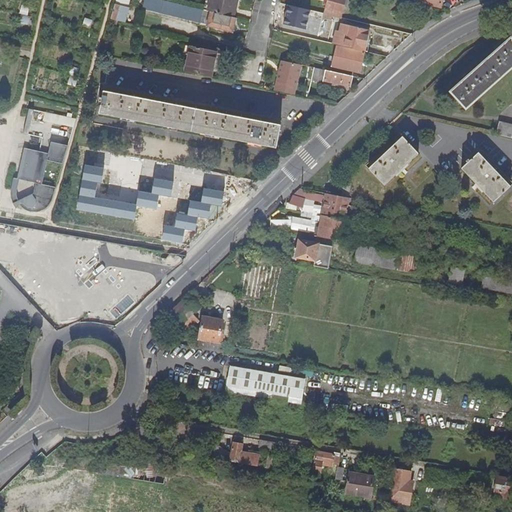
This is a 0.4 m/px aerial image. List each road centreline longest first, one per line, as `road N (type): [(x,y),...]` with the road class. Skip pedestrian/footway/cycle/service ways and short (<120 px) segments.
road 1 (secondary): [(206,251),(436,38),(511,2)]
road 2 (track): [(114,414),(146,437),(168,440),(198,428),(461,471)]
road 3 (secondary): [(130,353),(149,312),(206,251)]
road 4 (secondary): [(206,251),(109,333)]
